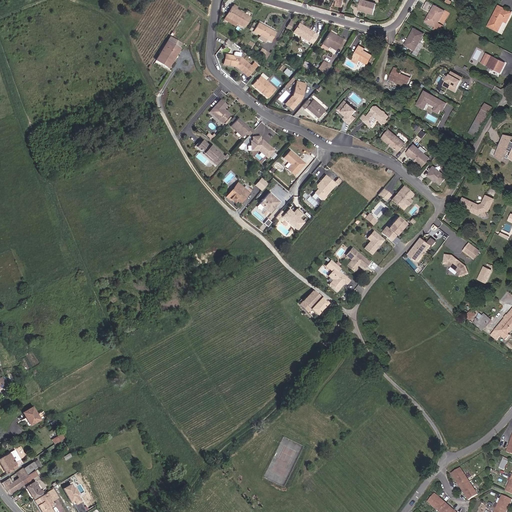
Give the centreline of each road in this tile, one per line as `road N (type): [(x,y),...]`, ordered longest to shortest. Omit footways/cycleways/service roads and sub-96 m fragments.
road 1 (residential): [(354,315),(301,279),(187,162),(157,110),(182,57)]
road 2 (residential): [(216,0),(212,70),(273,119),(327,147),(394,166),(440,207)]
road 3 (track): [(356,329),(211,461),(171,511)]
road 4 (residential): [(354,315),(368,353),(425,414),(446,460)]
road 5 (residential): [(411,0),(385,30),(265,0)]
road 6 (residential): [(440,207),(368,287),(354,315)]
road 7 (residential): [(440,207),(503,100)]
